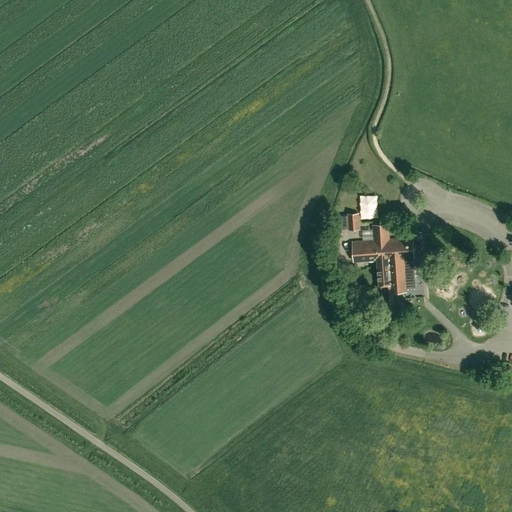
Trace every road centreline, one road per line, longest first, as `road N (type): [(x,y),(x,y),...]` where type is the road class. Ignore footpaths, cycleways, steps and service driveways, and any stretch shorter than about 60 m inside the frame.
road 1 (unclassified): [(190,511),(0,375)]
road 2 (track): [(369,0),(390,70),(375,144),(416,186)]
